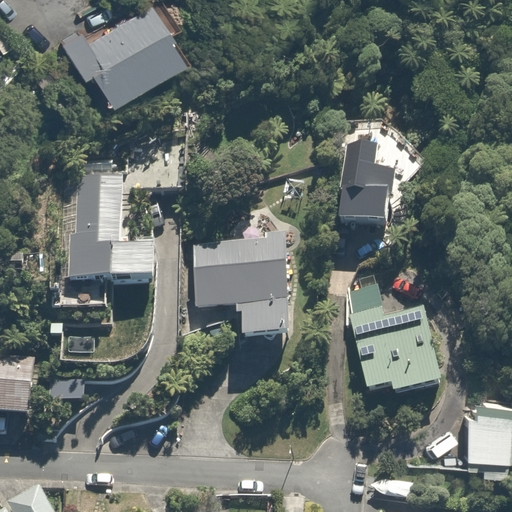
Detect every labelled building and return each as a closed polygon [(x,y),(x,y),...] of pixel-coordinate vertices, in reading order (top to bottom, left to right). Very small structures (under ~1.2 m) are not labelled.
[(94,94),(167,50),(154,28),(166,20),(153,0),(137,0),(58,49),(72,72),(78,68),(94,94)] [(409,150),(339,144),(332,223),(402,229),(409,150)] [(123,174),(69,171),(63,279),(151,283),(153,239),(119,237),(123,174)] [(286,240),(190,236),(188,304),(233,306),(232,336),(283,338),(286,240)] [(425,298),(347,311),(361,390),(383,387),(385,396),(440,386),(425,298)] [(36,357),(0,354),(0,422),(30,425),(36,357)] [(495,413),(458,411),(456,451),(493,453),(495,413)] [(50,511),(38,488),(5,506),(8,511),(50,511)]
